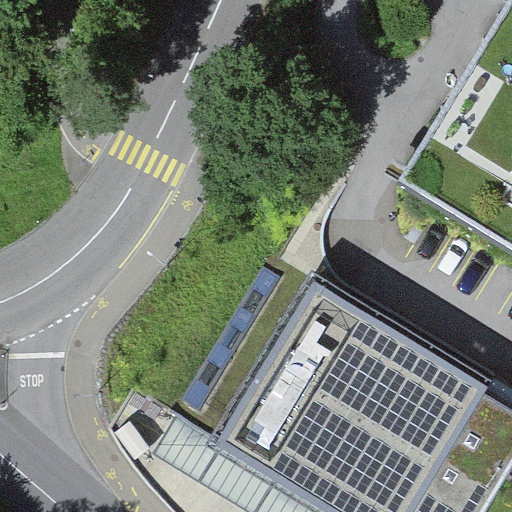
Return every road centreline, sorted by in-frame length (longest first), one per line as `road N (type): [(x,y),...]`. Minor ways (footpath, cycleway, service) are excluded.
road 1 (tertiary): [(220,0),(118,212),(47,281)]
road 2 (tertiary): [(68,511),(34,401),(47,281)]
